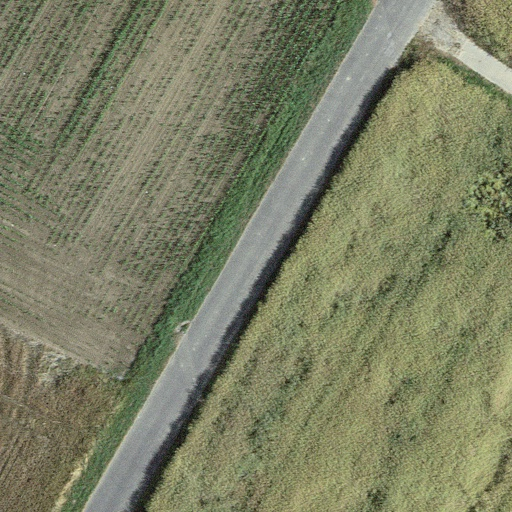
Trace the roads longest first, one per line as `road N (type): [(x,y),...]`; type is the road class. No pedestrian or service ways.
road 1 (unclassified): [(109,511),(405,0)]
road 2 (track): [(402,6),(511,81)]
